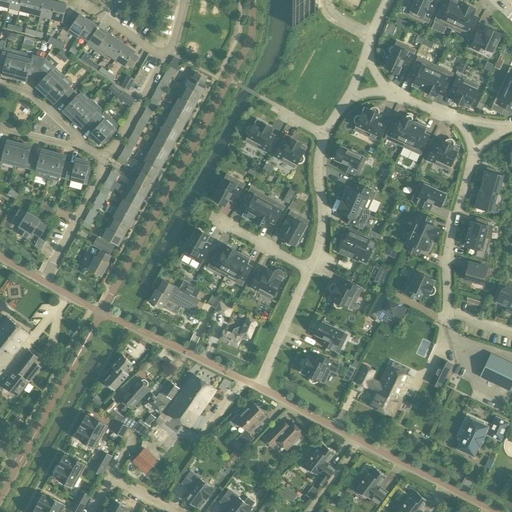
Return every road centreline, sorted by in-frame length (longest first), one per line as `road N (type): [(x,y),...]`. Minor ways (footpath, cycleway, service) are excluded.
road 1 (residential): [(495,511),(258,387)]
road 2 (residential): [(473,155),(447,253),(443,325)]
road 3 (residential): [(308,270),(323,217),(324,134)]
road 4 (residential): [(258,387),(139,330)]
road 5 (residential): [(258,387),(308,270)]
